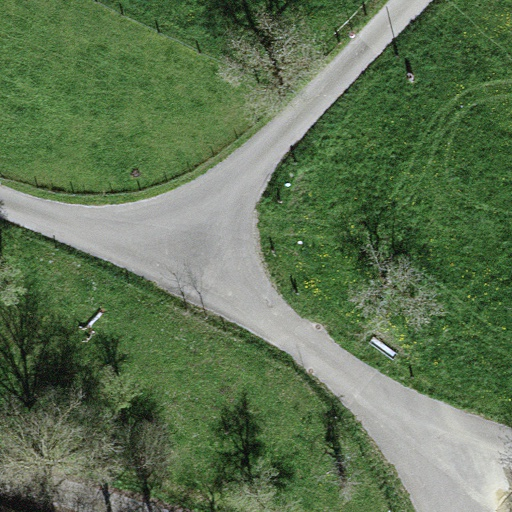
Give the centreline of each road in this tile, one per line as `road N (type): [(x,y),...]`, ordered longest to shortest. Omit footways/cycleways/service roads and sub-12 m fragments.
road 1 (residential): [(182,250),(405,415),(481,447)]
road 2 (residential): [(182,250),(65,226),(0,201)]
road 3 (residential): [(0,477),(118,511)]
